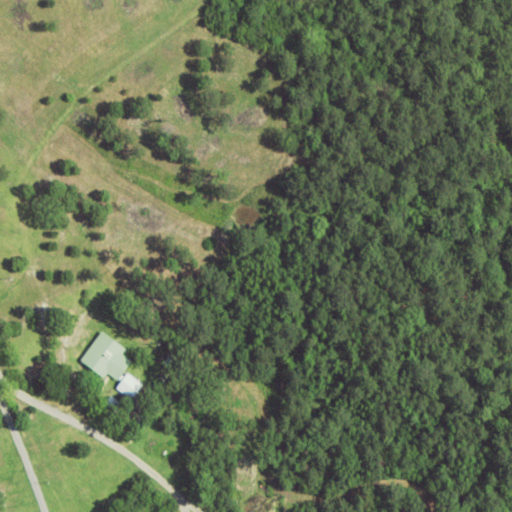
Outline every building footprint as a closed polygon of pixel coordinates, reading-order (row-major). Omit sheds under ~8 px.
[(110,371),(106,376),(82,358),(104,329),(127,347),(124,352),(134,359),(119,378),(110,371)] [(164,362),(173,351),(181,356),(172,368),(164,362)] [(118,387),(129,371),(146,384),(134,399),(118,387)] [(158,390),(154,393),(151,388),(167,378),(170,383),(166,386),(167,387),(160,392),(158,390)] [(107,403),(113,394),(124,402),(118,411),(107,403)] [(218,433),(224,425),(232,432),(226,439),(218,433)]
